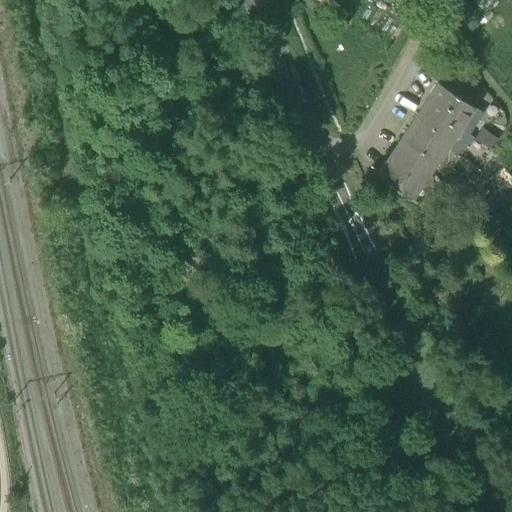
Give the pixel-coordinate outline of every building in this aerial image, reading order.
[(338,23),(348,13),(333,0),(312,0),(316,4),(338,23)] [(439,82),(423,106),(439,117),(440,115),(458,127),(459,126),(469,133),(484,112),(473,105),(439,82)] [(423,106),(412,122),(460,154),(466,146),(464,145),(471,135),(469,133),(459,126),(458,127),(440,115),(439,117),(423,106)] [(460,154),(412,122),(401,138),(436,161),(435,163),(439,168),(447,176),(455,169),(452,166),(460,154)] [(482,127),(474,138),(491,149),(498,139),(482,127)] [(436,161),(401,138),(379,172),(378,173),(413,196),(421,183),(427,186),(439,168),(435,163),(436,161)] [(511,176),(503,166),(489,177),(498,189),(503,194),(511,185),(511,176)] [(507,199),(503,194),(498,189),(483,200),(491,211),(507,199)]
